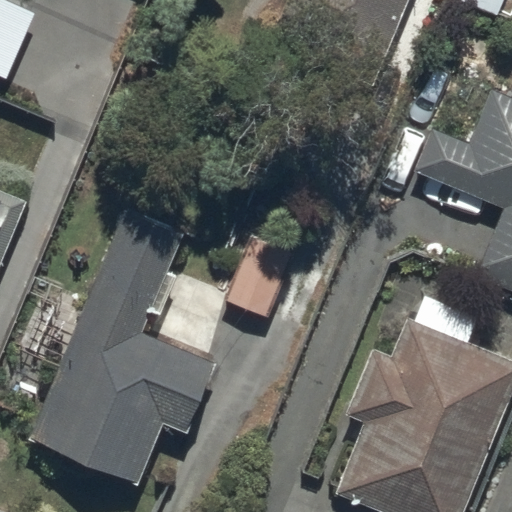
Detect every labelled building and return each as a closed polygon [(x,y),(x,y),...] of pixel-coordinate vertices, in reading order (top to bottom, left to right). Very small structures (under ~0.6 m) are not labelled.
[(367,104),(409,0),(288,0),(263,62),(367,104)] [(477,281),(511,295),(511,101),(492,93),(469,147),(433,132),(415,175),(505,212),(477,281)] [(0,270),(27,206),(0,194),(0,270)] [(32,443),(139,487),(164,427),(186,436),(215,366),(143,337),(183,239),(125,215),(32,443)] [(225,304),(269,321),(295,257),(251,240),(225,304)] [(336,499),(369,511),(466,511),(511,398),(511,363),(408,322),(392,361),(373,353),(346,419),(365,427),(336,499)]
